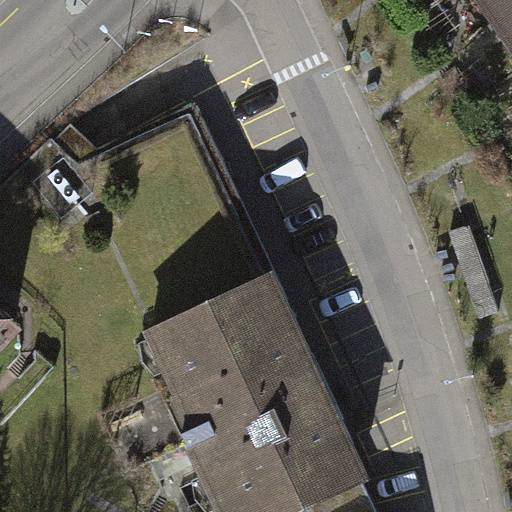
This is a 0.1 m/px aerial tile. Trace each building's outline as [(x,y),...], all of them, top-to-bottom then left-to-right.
[(511,0),(481,0),(493,20),(511,6),(511,0)] [(511,6),(493,20),(511,46),(511,6)] [(189,429),(143,330),(255,279),(176,117),(73,167),(41,141),(0,179),(0,270),(60,334),(125,471),(180,446),(175,436),(189,429)] [(255,279),(143,330),(189,429),(175,436),(180,446),(185,444),(216,511),(286,511),(340,487),(353,481),(259,277),(255,279)] [(0,343),(12,331),(0,319),(0,343)] [(351,511),(340,487),(286,511),(351,511)]
